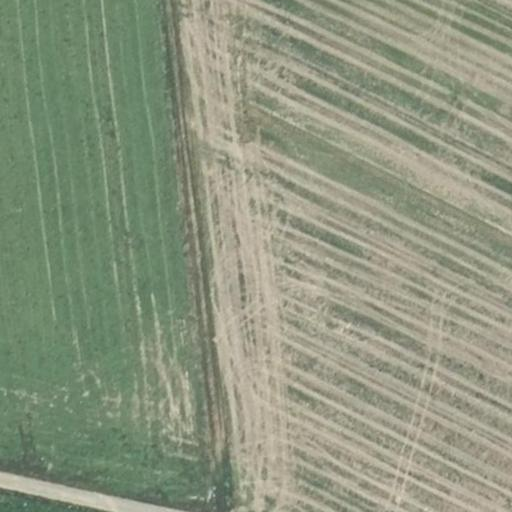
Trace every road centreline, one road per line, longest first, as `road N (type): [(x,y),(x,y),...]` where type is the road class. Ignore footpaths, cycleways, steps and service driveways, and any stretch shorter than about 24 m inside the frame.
road 1 (track): [(223,511),(164,0)]
road 2 (track): [(0,476),(167,511)]
